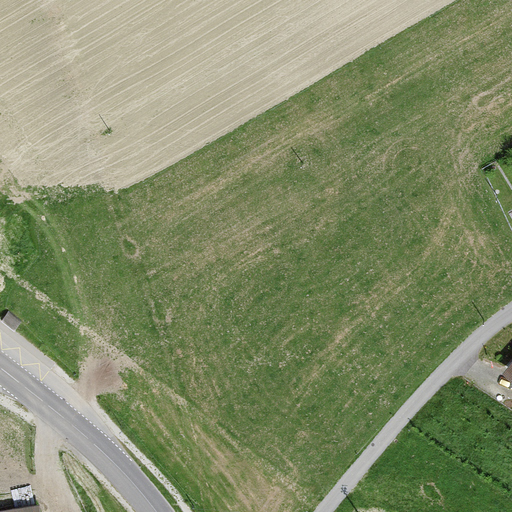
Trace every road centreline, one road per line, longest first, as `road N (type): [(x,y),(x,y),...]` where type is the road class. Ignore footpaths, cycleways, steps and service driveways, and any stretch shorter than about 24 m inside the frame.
road 1 (residential): [(325,511),(425,395),(511,312)]
road 2 (secondary): [(0,368),(103,452),(155,511)]
